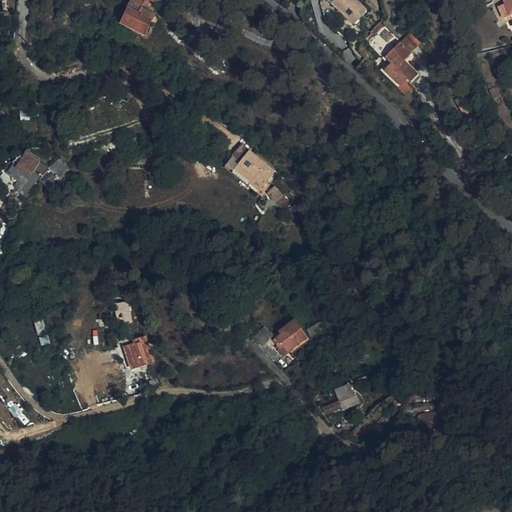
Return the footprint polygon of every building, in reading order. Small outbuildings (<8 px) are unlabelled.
[(156,19),(138,11),(143,0),(150,0),(153,1),(153,0),(130,0),(123,16),(124,17),(119,28),(143,40),(152,23),(154,24),(156,19)] [(366,9),(355,0),(335,0),(331,5),(347,18),(349,16),(355,22),(366,9)] [(511,0),(501,0),(504,4),(497,7),(503,19),(509,16),(509,14),(511,12),(511,0)] [(416,73),(391,50),(383,59),(388,64),(384,70),(399,85),(404,81),(407,83),(416,73)] [(495,88),(490,90),(494,99),(501,95),(497,87),(495,88)] [(266,183),(275,171),(248,151),(233,173),(264,197),(271,188),(266,183)] [(44,169),(24,154),(14,166),(25,175),(24,177),(32,183),(44,169)] [(66,166),(59,158),(51,166),(49,167),(49,169),(39,180),(41,182),(46,186),(66,168),(65,167),(66,166)] [(282,197),(275,188),(269,193),(276,202),(282,197)] [(218,308),(210,298),(203,305),(211,314),(218,308)] [(320,319),(324,325),(326,330),(338,322),(331,311),(320,319)] [(46,333),(40,319),(33,321),(38,336),(46,333)] [(299,328),(292,319),(281,329),(283,331),(270,342),(277,350),(276,352),(281,357),(303,338),(297,330),(299,328)] [(311,334),(324,325),(320,319),(307,327),(311,334)] [(262,329),(257,334),(264,344),(271,337),(262,329)] [(257,334),(252,341),(260,350),(264,345),(264,344),(257,334)] [(143,337),(142,337),(133,341),(134,344),(123,348),(130,368),(151,361),(151,360),(143,337)] [(334,396),(347,387),(341,380),(329,388),(334,396)] [(348,387),(347,387),(334,396),(320,407),(324,413),(339,403),(340,403),(353,393),(348,387)] [(424,424),(440,423),(439,410),(422,411),(424,424)]
